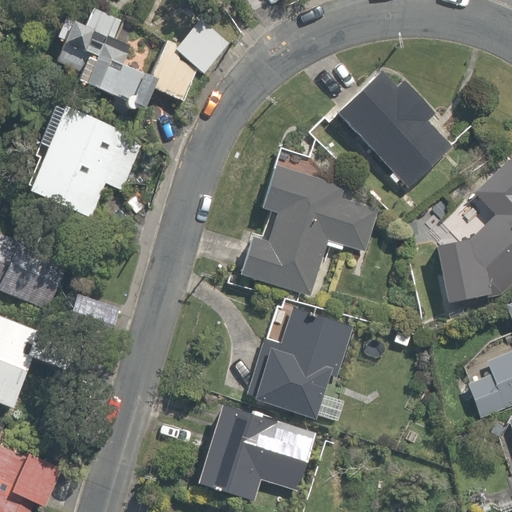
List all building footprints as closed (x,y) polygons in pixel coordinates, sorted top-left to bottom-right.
[(73,21),(57,14),(44,41),(74,55),(62,80),(118,107),(135,72),(118,64),(124,50),(106,42),(116,20),(81,3),(73,21)] [(169,44),(158,36),(141,75),(149,78),(145,88),(178,103),(193,69),(202,73),(225,42),(190,17),(169,44)] [(390,88),(372,70),(329,112),(405,189),(448,147),(421,120),(428,114),(396,81),(390,88)] [(114,133),(47,102),(5,191),(74,224),(94,182),(116,192),(133,156),(109,144),(114,133)] [(490,294),(511,272),(511,173),(498,161),(463,195),(488,219),(461,242),(425,245),(438,303),(490,294)] [(304,295),(322,240),(362,253),(378,204),(261,166),(248,207),(271,215),(262,242),(235,233),(223,269),(304,295)] [(46,255),(0,238),(0,295),(28,306),(46,255)] [(111,308),(64,294),(57,317),(103,332),(111,308)] [(472,414),(511,399),(511,297),(497,303),(511,341),(511,352),(480,364),(486,380),(462,389),(472,414)] [(352,328),(287,308),(274,350),(260,345),(243,399),(332,427),(341,399),(321,393),(326,377),(335,380),(352,328)] [(26,326),(0,317),(0,405),(4,407),(23,354),(17,352),(26,326)] [(309,432),(208,403),(185,484),(246,501),(254,474),(294,486),(309,432)] [(54,466),(0,444),(0,511),(4,511),(12,494),(38,505),(54,466)]
